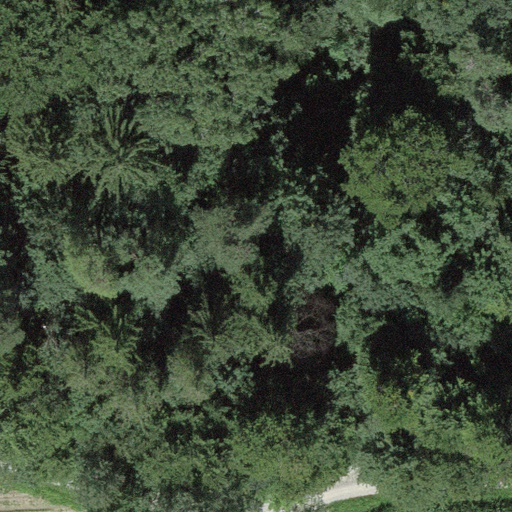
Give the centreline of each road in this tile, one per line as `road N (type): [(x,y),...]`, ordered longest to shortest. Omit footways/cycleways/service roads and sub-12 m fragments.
road 1 (track): [(511,483),(336,493),(292,511)]
road 2 (track): [(0,463),(179,511)]
